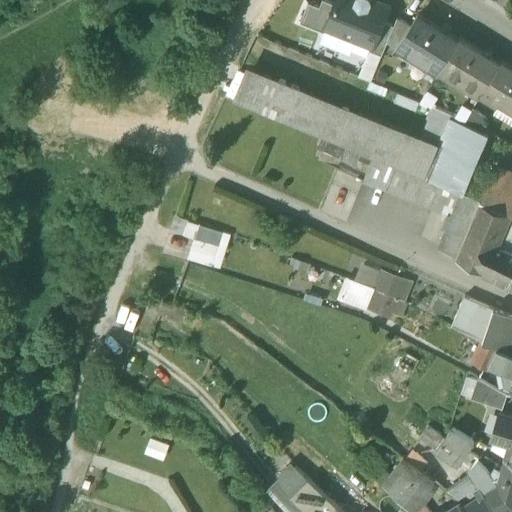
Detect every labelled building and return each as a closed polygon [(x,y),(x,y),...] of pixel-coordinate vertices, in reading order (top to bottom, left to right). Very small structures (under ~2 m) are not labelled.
[(321,0),(320,5),(309,0),(300,21),(325,30),(327,25),(326,25),(335,2),(329,0),(321,0)] [(335,0),(335,2),(326,25),(327,25),(371,43),(372,43),(382,19),(387,5),(374,0),(335,0)] [(457,39),(417,15),(411,25),(397,48),(413,58),(417,51),(441,66),(457,39)] [(411,25),(397,16),(394,24),(387,41),(397,48),(411,25)] [(394,24),(382,19),(372,43),(371,43),(369,48),(382,54),(387,41),(394,24)] [(499,63),(459,37),(457,39),(441,66),(438,71),(456,81),(460,75),(483,89),(499,63)] [(511,68),(500,61),(500,62),(499,63),(483,89),(482,91),(480,94),(498,105),(502,99),(511,105),(511,68)] [(441,141),(250,63),(236,98),(393,162),(393,164),(397,166),(426,177),(441,141)] [(462,103),(458,116),(486,123),(489,110),(462,103)] [(488,132),(451,116),(441,141),(426,177),(463,192),(488,132)] [(323,137),(320,148),(343,155),(346,144),(323,137)] [(373,157),(364,180),(387,189),(397,166),(393,164),(373,157)] [(511,170),(494,163),(480,199),(510,211),(511,211),(511,170)] [(397,166),(387,189),(450,215),(463,192),(426,177),(397,166)] [(480,199),(463,192),(450,215),(438,246),(457,255),(480,199)] [(510,211),(480,199),(457,255),(485,269),(496,243),(510,211)] [(511,211),(510,211),(496,243),(511,248),(511,211)] [(221,234),(188,224),(184,234),(195,238),(189,258),(218,266),(225,247),(217,245),(221,234)] [(511,248),(496,243),(485,269),(507,281),(511,282),(511,248)] [(382,268),(376,286),(386,291),(390,281),(397,284),(393,294),(397,296),(404,300),(411,280),(382,268)] [(397,284),(390,281),(386,291),(393,294),(397,284)] [(386,291),(376,286),(367,306),(388,316),(397,296),(393,294),(386,291)] [(463,294),(451,324),(483,340),(488,323),(468,317),(474,298),(463,294)] [(494,307),(474,298),(468,317),(488,323),(494,307)] [(511,318),(511,314),(494,307),(488,323),(483,340),(496,347),(497,347),(511,318)] [(511,318),(497,347),(511,354),(511,344),(511,340),(511,318)] [(483,340),(474,359),(487,366),(496,347),(483,340)] [(507,393),(478,376),(472,397),(502,407),(507,393)] [(511,414),(500,411),(492,436),(511,442),(506,457),(510,460),(511,460),(511,414)] [(419,435),(436,449),(446,438),(428,425),(419,435)] [(459,464),(474,440),(453,427),(446,438),(436,449),(459,464)] [(152,438),(147,452),(165,458),(170,444),(152,438)] [(359,462),(385,485),(395,472),(371,450),(359,462)] [(385,485),(411,511),(433,481),(406,458),(395,472),(385,485)] [(470,469),(483,490),(498,481),(491,471),(487,466),(479,458),(470,469)] [(511,474),(505,470),(496,464),(491,471),(498,481),(502,486),(506,482),(507,482),(511,483),(511,474)] [(344,511),(301,471),(288,485),(294,491),(281,504),(288,511),(344,511)] [(498,481),(483,490),(498,511),(505,511),(511,507),(511,483),(507,482),(506,482),(502,486),(498,481)] [(483,490),(464,503),(469,511),(498,511),(483,490)] [(405,506),(393,494),(390,498),(388,501),(400,511),(405,506)] [(449,510),(445,511),(469,511),(464,503),(451,511),(449,510)]
